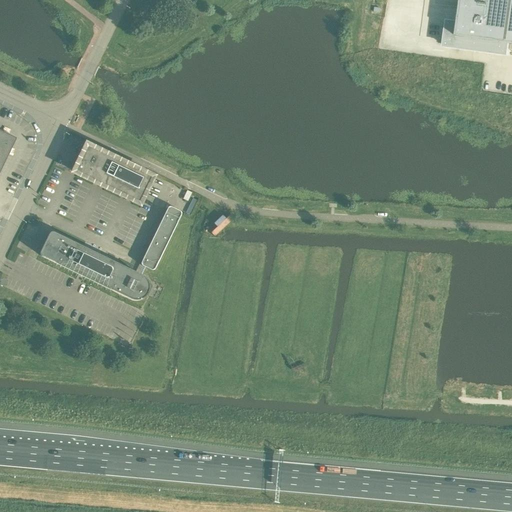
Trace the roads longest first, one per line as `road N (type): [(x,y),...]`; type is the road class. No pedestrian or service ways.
road 1 (motorway): [(511,497),(0,450)]
road 2 (unclassified): [(58,123),(243,209),(511,226)]
road 3 (unclassified): [(58,123),(0,251)]
road 4 (unclassified): [(121,0),(58,123)]
